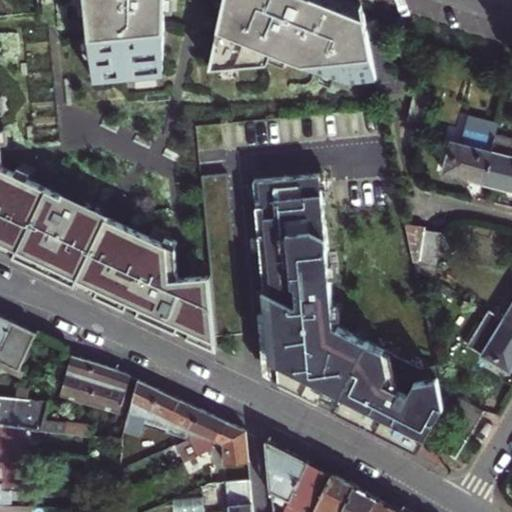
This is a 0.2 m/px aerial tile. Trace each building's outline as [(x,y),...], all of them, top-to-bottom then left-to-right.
[(92,0),(100,85),(164,76),(166,0),(92,0)] [(228,0),(210,72),(266,68),(272,55),(349,87),(379,84),(379,82),(371,42),(364,8),(344,0),(228,0)] [(484,49),(492,18),(417,0),(386,0),(380,24),(484,49)] [(395,80),(386,39),(371,42),(379,82),(395,80)] [(412,77),(408,46),(393,48),(397,78),(412,77)] [(408,121),(423,124),(430,95),(414,91),(408,121)] [(467,118),(461,144),(493,152),(495,142),(498,134),(499,126),(467,118)] [(313,123),(237,126),(238,156),(314,153),(313,123)] [(0,127),(0,246),(32,262),(157,321),(219,350),(218,337),(212,275),(180,278),(177,248),(110,216),(112,213),(66,192),(64,195),(4,167),(0,127)] [(493,152),(485,182),(503,187),(511,189),(511,137),(498,134),(495,142),(493,152)] [(452,142),(445,172),(461,176),(485,182),(493,152),(461,144),(452,142)] [(212,275),(218,337),(244,335),(229,172),(203,174),(212,275)] [(420,364),(337,322),(324,174),(257,180),(271,332),(275,377),(317,397),(368,423),(393,437),(418,452),(419,450),(435,459),(445,464),(451,453),(438,445),(445,432),(434,426),(437,420),(445,406),(436,360),(420,364)] [(426,227),(407,223),(415,259),(422,260),(425,230),(426,227)] [(442,233),(425,230),(422,260),(437,264),(442,233)] [(511,366),(511,325),(504,320),(485,310),(464,344),(483,355),(509,371),(511,366)] [(0,359),(25,371),(27,367),(22,364),(37,332),(0,313),(0,359)] [(61,393),(73,397),(79,376),(89,379),(95,361),(86,358),(73,354),(61,393)] [(95,361),(89,379),(107,385),(112,366),(106,365),(95,361)] [(112,366),(107,385),(101,407),(120,414),(131,374),(122,370),(112,366)] [(79,376),(73,397),(101,407),(107,385),(89,379),(79,376)] [(141,415),(146,417),(160,389),(150,384),(139,379),(128,420),(139,422),(141,415)] [(18,389),(18,397),(29,398),(30,389),(18,389)] [(160,389),(146,417),(168,424),(181,399),(173,395),(160,389)] [(460,396),(452,410),(477,424),(485,411),(460,396)] [(0,424),(9,425),(26,427),(40,429),(44,416),(50,399),(29,398),(28,411),(10,410),(10,422),(5,421),(5,406),(0,405),(0,424)] [(168,424),(190,431),(199,407),(191,403),(181,399),(168,424)] [(477,424),(452,410),(445,406),(437,420),(448,427),(468,439),(477,424)] [(178,443),(185,460),(213,447),(215,439),(219,440),(225,420),(215,415),(199,407),(190,431),(188,438),(178,443)] [(127,425),(125,431),(142,436),(145,423),(146,417),(141,415),(139,422),(128,420),(127,425)] [(66,420),(44,416),(40,429),(64,432),(65,425),(66,420)] [(146,417),(145,423),(167,429),(168,424),(146,417)] [(249,457),(246,429),(240,427),(225,420),(219,440),(224,442),(225,455),(249,457)] [(127,425),(96,421),(93,434),(104,435),(124,437),(125,431),(127,425)] [(9,425),(0,424),(0,439),(6,439),(6,444),(10,444),(9,425)] [(166,431),(188,438),(190,431),(168,424),(167,429),(166,431)] [(2,459),(0,459),(0,481),(4,482),(4,489),(20,488),(20,486),(28,487),(26,427),(9,425),(10,444),(6,444),(1,444),(2,459)] [(65,425),(64,432),(90,434),(90,428),(65,425)] [(448,427),(445,432),(438,445),(451,453),(457,457),(468,439),(448,427)] [(104,435),(93,434),(91,461),(102,460),(104,435)] [(284,511),(289,501),(309,460),(294,453),(267,439),(274,511),(284,511)] [(227,481),(251,479),(250,469),(249,457),(225,455),(225,458),(227,481)] [(322,467),(309,460),(289,501),(284,511),(297,511),(299,508),(307,511),(313,511),(333,472),(322,467)] [(118,493),(133,486),(126,466),(120,469),(118,493)] [(346,479),(333,472),(313,511),(340,511),(354,483),(346,479)] [(115,511),(117,511),(154,493),(147,479),(133,486),(118,493),(115,511)] [(227,481),(229,507),(253,505),(252,494),(251,479),(227,481)] [(4,482),(0,481),(0,503),(21,502),(20,488),(4,489),(4,482)] [(368,491),(354,483),(340,511),(367,511),(377,496),(368,491)] [(393,505),(377,496),(367,511),(399,511),(401,510),(393,505)] [(20,511),(21,502),(0,503),(0,511),(20,511)] [(30,511),(30,503),(21,502),(20,511),(30,511)]
